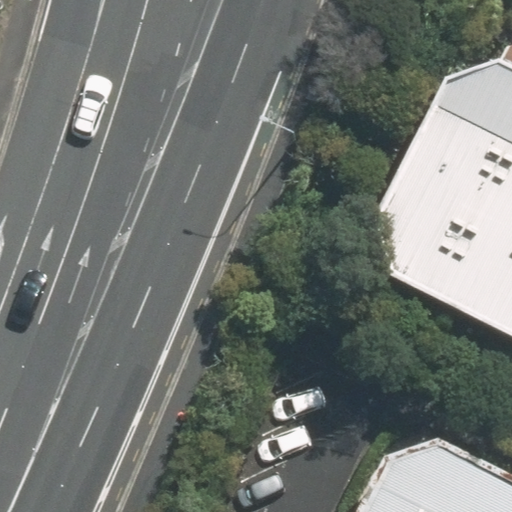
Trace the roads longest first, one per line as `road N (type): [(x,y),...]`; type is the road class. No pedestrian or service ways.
road 1 (motorway): [(54,372),(80,0)]
road 2 (secondary): [(253,0),(118,213)]
road 3 (secondary): [(118,213),(170,0)]
road 4 (secondary): [(118,213),(54,372)]
road 5 (secondary): [(54,372),(0,508)]
